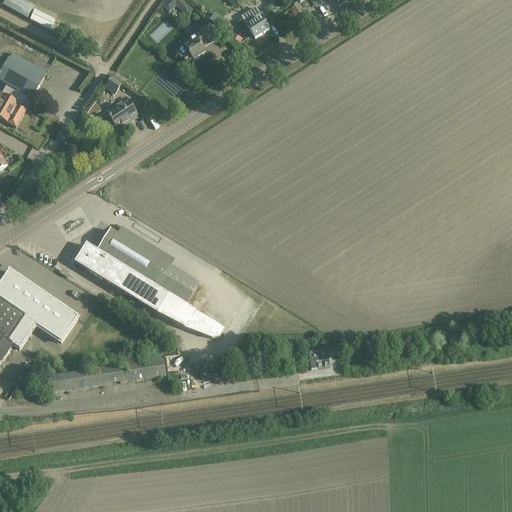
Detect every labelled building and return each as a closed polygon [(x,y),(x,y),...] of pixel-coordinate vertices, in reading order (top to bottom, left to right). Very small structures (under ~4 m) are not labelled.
[(18,0),(6,0),(3,7),(28,20),(34,8),(18,0)] [(179,19),(179,5),(165,5),(165,19),(179,19)] [(55,24),(40,15),(36,13),(31,22),(51,32),(55,24)] [(228,29),(240,20),(237,15),(225,24),(228,29)] [(248,15),(242,19),(255,40),(269,31),(262,19),(253,24),(248,15)] [(192,45),(185,49),(184,48),(183,47),(177,51),(177,53),(181,59),(183,58),(187,65),(193,61),(193,62),(205,54),(202,49),(215,41),(208,31),(190,42),(192,45)] [(47,75),(40,70),(12,55),(0,75),(0,83),(7,87),(2,96),(27,110),(47,75)] [(105,89),(115,96),(122,86),(112,80),(105,89)] [(27,110),(2,96),(0,94),(0,120),(16,129),(27,110)] [(131,122),(132,123),(138,119),(126,99),(119,104),(121,107),(108,115),(106,112),(105,113),(110,119),(109,120),(111,122),(105,132),(110,135),(108,138),(108,139),(111,135),(131,122)] [(76,265),(157,316),(168,297),(149,285),(162,264),(111,232),(100,226),(87,247),(76,265)] [(199,287),(162,264),(149,285),(168,297),(157,316),(185,329),(212,340),(220,339),(224,332),(186,308),(199,287)] [(0,302),(2,304),(19,280),(9,273),(0,286),(0,302)] [(12,311),(29,287),(19,280),(2,304),(12,311)] [(22,318),(39,293),(29,287),(12,311),(22,318)] [(32,325),(49,300),(39,293),(22,318),(25,320),(32,325)] [(42,331),(59,307),(49,300),(32,325),(36,327),(42,331)] [(12,311),(2,304),(0,302),(0,366),(13,348),(8,344),(25,320),(22,318),(12,311)] [(52,338),(69,314),(59,307),(42,331),(52,338)] [(62,345),(78,320),(69,314),(52,338),(62,345)] [(130,314),(128,319),(142,324),(144,319),(130,314)] [(19,352),(36,327),(32,325),(25,320),(8,344),(13,348),(19,352)] [(312,373),(318,372),(317,365),(330,364),(329,354),(310,356),(312,373)] [(48,379),(50,395),(166,378),(164,362),(48,379)]
